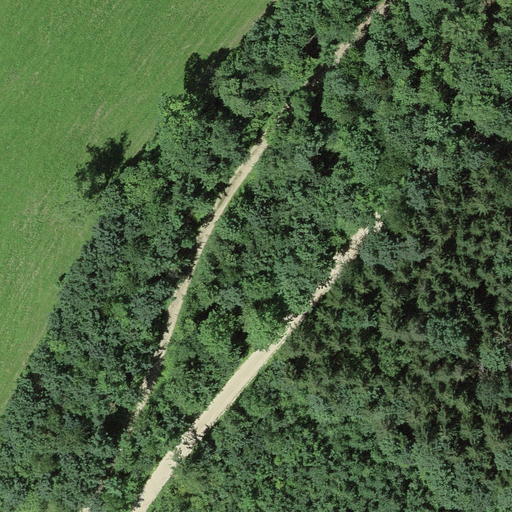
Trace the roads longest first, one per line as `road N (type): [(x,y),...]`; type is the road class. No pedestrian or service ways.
road 1 (track): [(382,0),(273,114),(228,178),(187,250),(122,420),(76,511)]
road 2 (track): [(511,116),(375,226),(134,511)]
